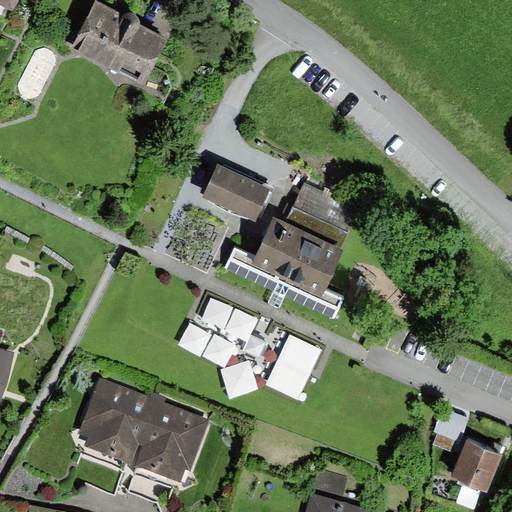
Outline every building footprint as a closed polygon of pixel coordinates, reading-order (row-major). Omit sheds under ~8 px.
[(14,0),(0,0),(0,21),(3,23),(14,0)] [(123,12),(96,0),(93,0),(71,48),(81,52),(120,71),(124,62),(150,74),(168,36),(141,23),(140,16),(135,11),(127,10),(123,12)] [(270,185),(219,162),(205,192),(255,216),(270,185)] [(357,208),(306,184),(289,220),(276,214),(257,255),(235,245),(225,267),(333,317),(343,295),(321,285),(357,208)] [(311,374),(322,343),(263,321),(265,316),(211,296),(200,325),(189,321),(178,349),(231,369),(223,391),(252,401),(258,386),(307,404),(317,377),(311,374)] [(0,401),(15,352),(0,347),(0,401)] [(149,397),(100,379),(80,433),(89,437),(85,446),(129,463),(137,442),(141,443),(160,394),(152,391),(149,397)] [(168,397),(160,394),(141,443),(146,446),(139,464),(177,478),(182,480),(186,469),(191,471),(211,419),(166,403),(168,397)] [(423,406),(405,400),(400,416),(418,422),(423,406)] [(500,456),(464,442),(449,480),(486,494),(500,456)] [(129,463),(85,446),(73,477),(117,494),(129,463)] [(177,478),(139,464),(128,491),(166,505),(177,478)] [(344,485),(347,472),(326,468),(324,481),(344,485)] [(372,511),(309,492),(302,511),(372,511)]
